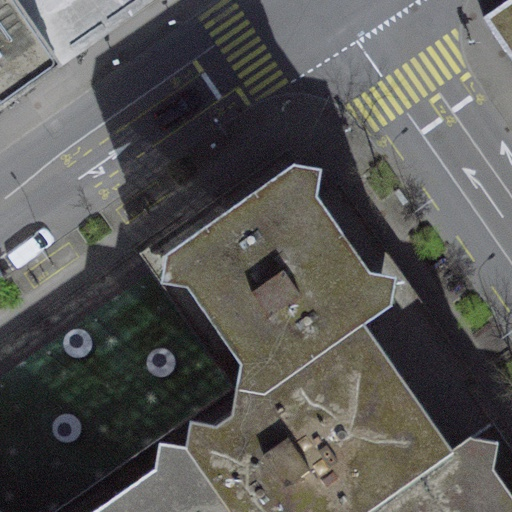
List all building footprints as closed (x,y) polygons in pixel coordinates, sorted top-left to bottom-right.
[(0,0),(0,108),(60,66),(13,0),(0,0)] [(511,0),(508,0),(483,18),(511,60),(511,0)] [(139,252),(233,386),(259,391),(262,396),(387,309),(385,305),(411,287),(332,173),(312,186),(286,149),(139,252)] [(477,381),(411,287),(385,305),(387,309),(262,396),(259,391),(233,386),(174,427),(184,442),(187,440),(236,511),(357,511),(490,420),(467,388),(477,381)] [(511,511),(511,452),(490,420),(357,511),(511,511)] [(52,511),(2,511),(0,509),(0,511),(236,511),(187,440),(184,442),(174,427),(52,511)]
